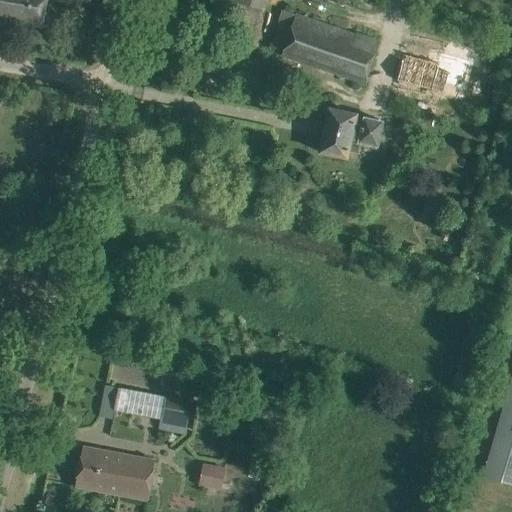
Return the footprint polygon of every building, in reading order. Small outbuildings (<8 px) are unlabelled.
[(0,0),(0,19),(42,28),(47,0),(0,0)] [(222,0),(264,10),(265,0),(222,0)] [(283,51),(281,57),(288,59),(365,84),(379,42),(296,12),(295,16),(283,51)] [(407,60),(402,78),(449,91),(454,73),(407,60)] [(365,117),(362,127),(354,125),(356,117),(330,109),(318,152),(345,159),(345,158),(354,161),(357,151),(348,148),(350,141),(377,148),(384,122),(365,117)] [(511,378),(487,465),(511,471),(511,378)] [(186,435),(192,403),(118,388),(114,410),(162,419),(160,430),(186,435)] [(83,447),(76,486),(148,500),(155,461),(83,447)] [(206,462),(203,486),(228,489),(231,466),(206,462)]
